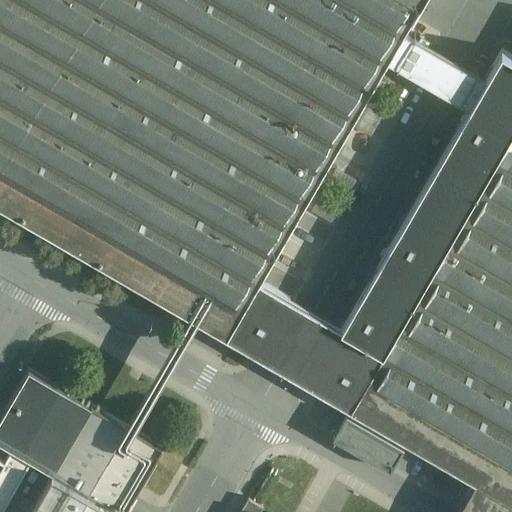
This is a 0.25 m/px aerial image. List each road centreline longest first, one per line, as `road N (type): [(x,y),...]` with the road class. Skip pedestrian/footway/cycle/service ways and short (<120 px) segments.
road 1 (unclassified): [(256,405),(494,0)]
road 2 (unclassified): [(256,405),(37,278)]
road 3 (unclassified): [(438,511),(256,405)]
road 4 (unclassified): [(194,511),(256,405)]
